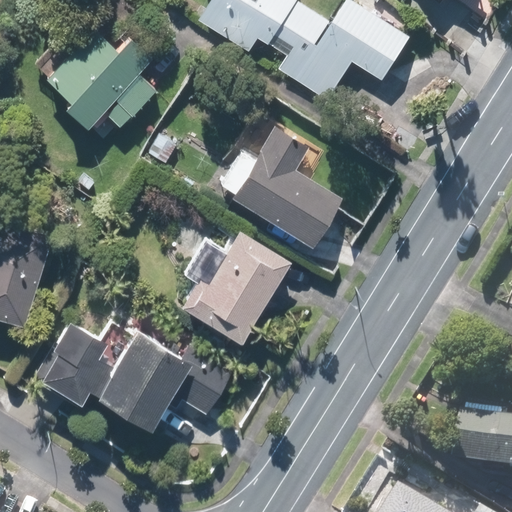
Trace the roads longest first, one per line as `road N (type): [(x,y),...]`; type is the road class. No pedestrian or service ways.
road 1 (tertiary): [(265,511),(511,113)]
road 2 (residential): [(118,511),(0,434)]
